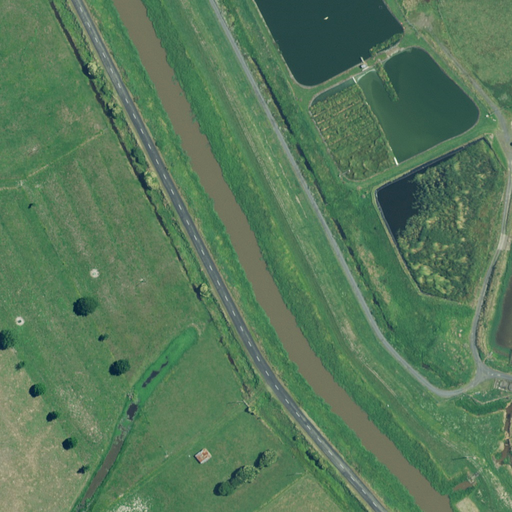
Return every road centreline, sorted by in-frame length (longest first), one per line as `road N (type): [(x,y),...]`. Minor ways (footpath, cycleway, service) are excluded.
road 1 (unclassified): [(74,0),(258,368),(382,511)]
road 2 (track): [(436,405),(369,334),(196,0)]
